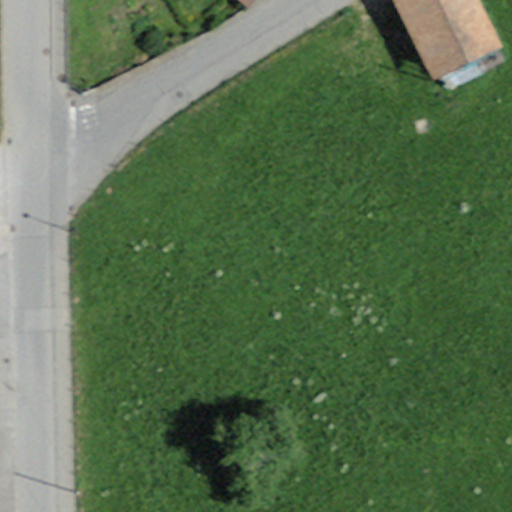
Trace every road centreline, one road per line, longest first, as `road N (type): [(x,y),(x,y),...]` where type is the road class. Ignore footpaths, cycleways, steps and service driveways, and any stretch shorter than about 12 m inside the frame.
road 1 (unclassified): [(48,511),(41,169)]
road 2 (residential): [(305,0),(41,169)]
road 3 (unclassified): [(41,169),(38,0)]
